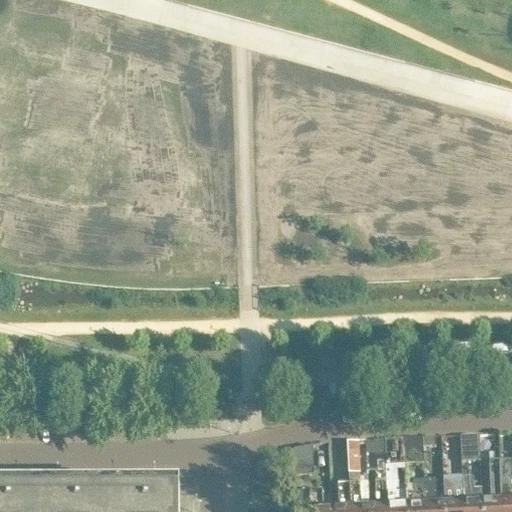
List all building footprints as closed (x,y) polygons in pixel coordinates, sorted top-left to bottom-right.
[(318,396),(318,397),(328,398),(328,390),(319,389),(318,396)] [(460,438),(460,442),(461,463),(480,462),(479,437),(460,438)] [(424,439),(404,440),(404,465),(424,464),(423,448),(424,448),(424,439)] [(435,439),(424,439),(424,448),(436,448),(435,439)] [(386,466),(404,465),(404,440),(385,442),(386,466)] [(368,510),(368,511),(387,511),(386,485),(386,471),(386,466),(385,442),(366,443),(367,472),(374,472),(375,485),(376,509),(368,510)] [(314,477),(313,447),(293,451),(293,455),(294,478),(314,477)] [(359,454),(347,455),(347,468),(348,476),(359,475),(360,475),(359,454)] [(481,511),(500,511),(499,461),(487,462),(488,479),(489,504),(482,504),(481,511)] [(499,461),(500,511),(511,511),(511,502),(510,478),(509,461),(499,461)] [(359,475),(348,476),(348,487),(359,486),(359,483),(359,475)] [(462,478),(443,479),(444,506),(444,511),(462,511),(462,480),(462,478)] [(472,480),(462,480),(462,511),(481,511),(482,504),(481,491),(472,492),(472,480)] [(0,511),(179,511),(179,507),(177,507),(177,481),(31,482),(0,482),(0,511)] [(406,511),(425,511),(425,482),(413,483),(414,494),(405,495),(406,511)] [(425,482),(425,511),(444,511),(444,506),(436,506),(434,482),(425,482)] [(397,484),(386,485),(387,511),(406,511),(405,495),(398,495),(397,484)] [(348,487),(349,511),(368,511),(368,510),(361,510),(359,486),(348,487)] [(338,511),(331,511),(330,511),(349,511),(348,487),(337,487),(338,511)] [(311,511),(330,511),(331,511),(328,511),(321,511),(320,491),(295,492),(295,508),(311,507),(311,511)]
